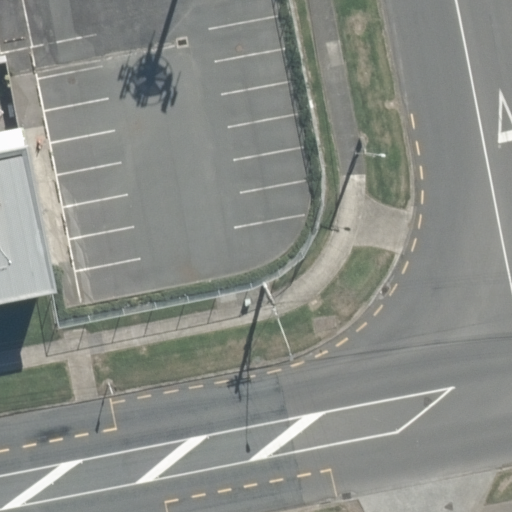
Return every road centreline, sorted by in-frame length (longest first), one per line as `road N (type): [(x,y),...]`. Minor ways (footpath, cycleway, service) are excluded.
road 1 (tertiary): [(0,493),(511,393)]
road 2 (unclassified): [(511,284),(455,0)]
